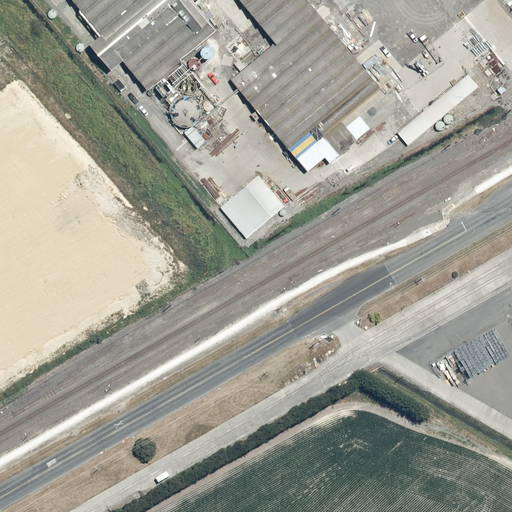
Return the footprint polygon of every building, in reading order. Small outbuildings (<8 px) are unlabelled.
[(179,0),(61,0),(98,43),(85,54),(106,78),(119,67),(142,96),(211,38),(179,0)] [(293,169),(379,98),(296,0),(223,0),(267,51),(224,87),(293,169)] [(207,59),(208,59),(209,59),(210,58),(211,58),(212,57),(213,56),(213,55),(214,54),(214,53),(214,52),(214,51),(213,50),(213,49),(212,48),(211,47),(210,47),(209,46),(208,46),(207,46),(206,46),(205,46),(204,47),(203,48),(202,49),(202,50),(201,51),(201,52),(201,53),(201,54),(202,55),(202,56),(203,57),(204,58),(205,58),(206,59),(207,59)] [(195,70),(196,70),(197,70),(198,70),(199,70),(200,69),(201,69),(201,68),(202,67),(202,66),(202,65),(203,64),(202,63),(202,61),(201,60),(200,59),(199,58),(198,58),(197,58),(196,58),(195,58),(194,58),(193,59),(192,59),(191,60),(190,61),(190,62),(190,63),(190,64),(190,66),(190,67),(191,68),(192,69),(193,70),(194,70),(195,70)] [(398,133),(409,145),(478,86),(468,74),(398,133)] [(172,117),(173,118),(173,119),(174,121),(174,122),(175,123),(176,124),(177,125),(178,126),(179,127),(180,127),(181,128),(182,129),(184,129),(185,129),(186,129),(188,129),(189,129),(190,129),(192,129),(193,128),(194,128),(196,127),(197,127),(198,126),(199,125),(200,124),(200,123),(201,121),(202,120),(202,119),(203,118),(203,116),(203,115),(203,114),(203,112),(203,111),(203,110),(202,108),(202,107),(201,106),(200,105),(199,104),(198,103),(197,102),(196,101),(195,100),(194,100),(193,99),(191,99),(190,99),(189,98),(187,98),(186,98),(185,99),(183,99),(182,99),(181,100),(180,101),(179,101),(177,102),(176,103),(176,104),(175,105),(174,106),(173,107),(173,109),(173,110),(172,111),(172,113),(172,114),(172,115),(172,117)] [(259,176),(221,207),(246,238),(285,206),(259,176)]
